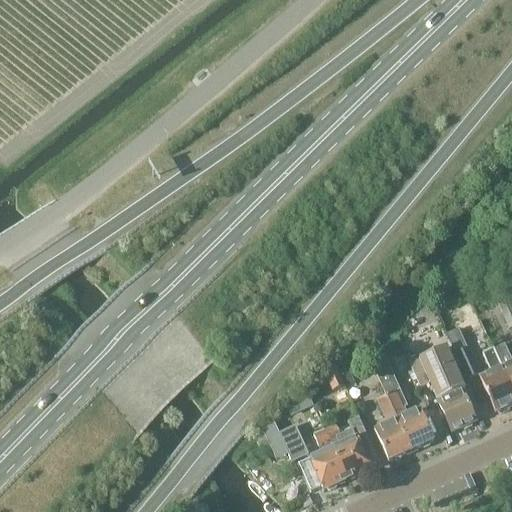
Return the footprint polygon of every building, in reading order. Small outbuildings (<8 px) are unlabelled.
[(498,308),(504,321),(508,331),(511,329),(511,303),(511,302),(498,308)] [(493,351),(511,392),(511,363),(504,346),(493,351)] [(446,349),(409,365),(420,389),(430,385),(451,435),(462,430),(465,431),(471,429),(472,425),(475,424),(461,393),(465,391),(446,349)] [(466,381),(480,375),(469,349),(454,355),(466,381)] [(511,392),(493,351),(482,356),(490,373),(479,378),(495,414),(496,413),(500,417),(508,413),(509,408),(511,406),(511,392)] [(384,358),(371,364),(387,397),(386,398),(411,453),(420,449),(424,450),(429,448),(430,444),(433,443),(431,438),(437,435),(427,413),(421,416),(419,411),(407,416),(404,410),(407,408),(384,358)] [(335,367),(324,373),(326,378),(332,392),(344,387),(339,377),(336,369),(335,367)] [(386,426),(374,431),(388,463),(391,462),(395,463),(400,461),(402,457),(411,453),(386,398),(375,402),(386,426)] [(335,426),(324,432),(346,482),(356,477),(360,479),(366,477),(367,473),(369,472),(358,447),(368,442),(358,419),(347,424),(350,431),(339,436),(335,426)] [(291,465),(308,458),(295,428),(278,436),(291,465)] [(310,461),(299,466),(312,495),(323,490),(324,492),(326,491),(329,493),(335,490),(336,487),(346,482),(324,432),(313,437),(321,454),(309,460),(310,461)]
